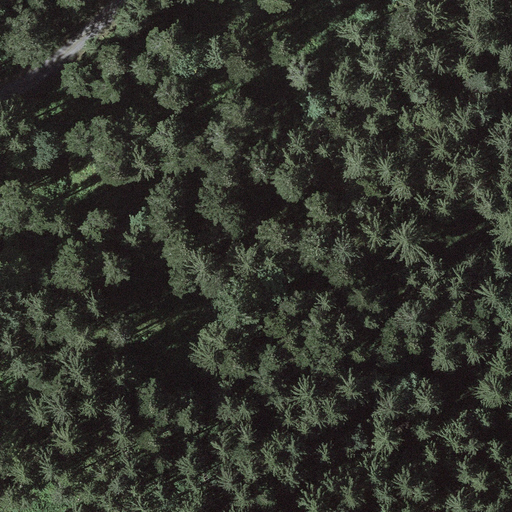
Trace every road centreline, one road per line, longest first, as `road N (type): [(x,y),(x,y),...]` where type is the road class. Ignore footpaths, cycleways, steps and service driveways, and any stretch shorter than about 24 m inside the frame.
road 1 (track): [(0,374),(247,307),(452,235),(511,227)]
road 2 (track): [(133,0),(21,94),(0,97)]
